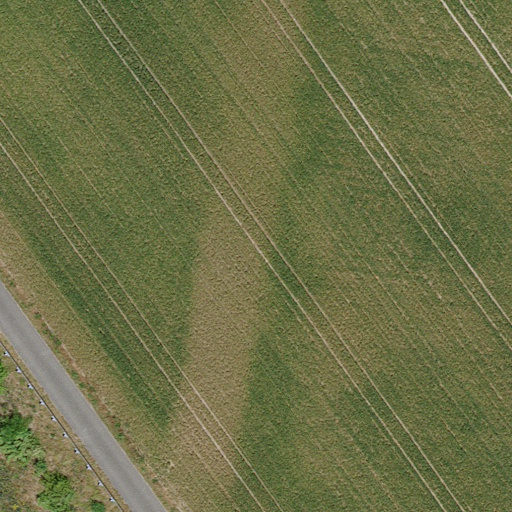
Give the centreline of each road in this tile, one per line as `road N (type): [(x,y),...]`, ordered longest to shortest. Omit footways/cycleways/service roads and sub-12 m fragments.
road 1 (motorway): [(463,0),(352,511)]
road 2 (track): [(151,511),(0,303)]
road 3 (motorway): [(469,511),(511,334)]
